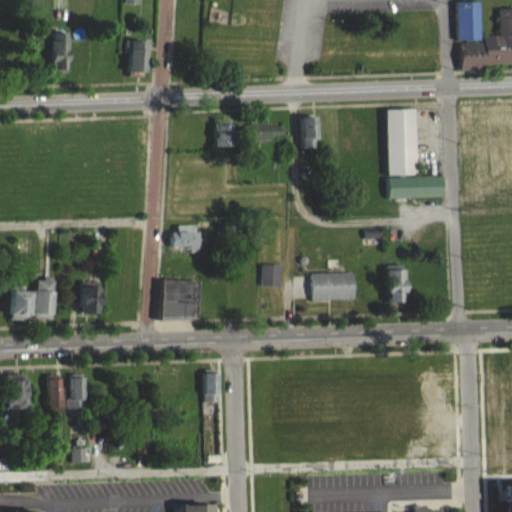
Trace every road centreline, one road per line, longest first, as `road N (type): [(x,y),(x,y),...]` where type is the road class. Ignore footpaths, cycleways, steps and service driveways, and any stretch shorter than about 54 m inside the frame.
road 1 (residential): [(0,342),(511,325)]
road 2 (residential): [(511,84),(160,97)]
road 3 (residential): [(164,0),(145,337)]
road 4 (residential): [(443,0),(462,327)]
road 5 (residential): [(462,327),(470,511)]
road 6 (residential): [(232,335),(237,511)]
road 7 (tertiary): [(160,97),(0,103)]
